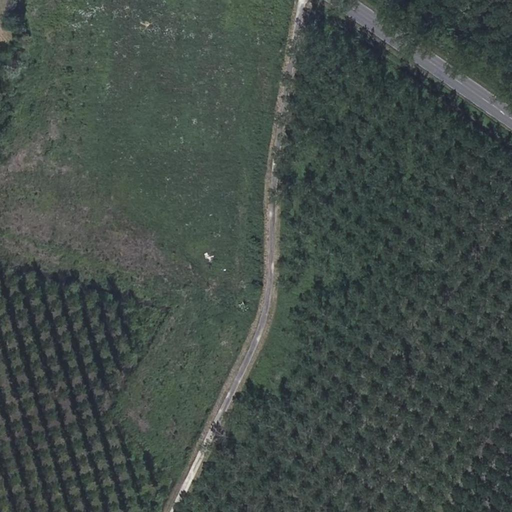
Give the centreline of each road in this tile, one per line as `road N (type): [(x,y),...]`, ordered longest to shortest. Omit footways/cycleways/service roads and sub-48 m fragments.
road 1 (unclassified): [(315,0),(291,79),(268,322),(184,511)]
road 2 (primary): [(511,117),(340,0)]
